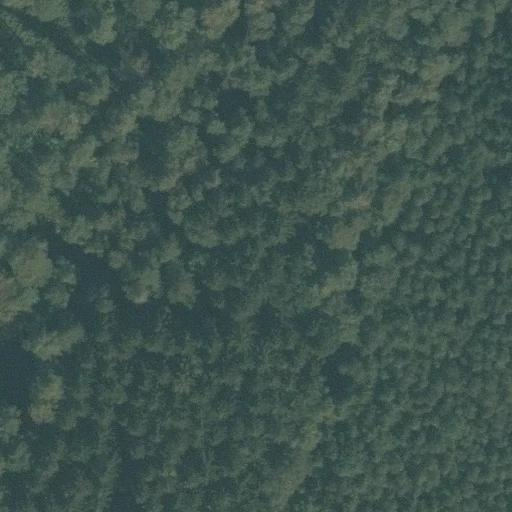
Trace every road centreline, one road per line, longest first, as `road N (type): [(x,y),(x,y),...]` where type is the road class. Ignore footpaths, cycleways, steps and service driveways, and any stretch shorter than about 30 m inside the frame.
road 1 (track): [(262,511),(469,0)]
road 2 (track): [(361,273),(0,285)]
